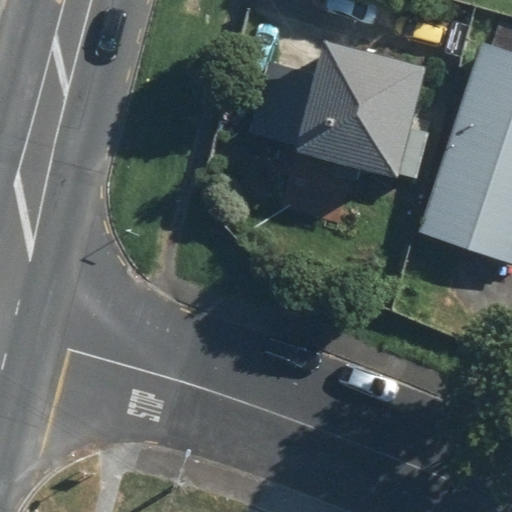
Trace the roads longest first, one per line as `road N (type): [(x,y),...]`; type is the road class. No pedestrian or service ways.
road 1 (residential): [(511,507),(332,432),(0,328)]
road 2 (primary): [(0,287),(75,0)]
